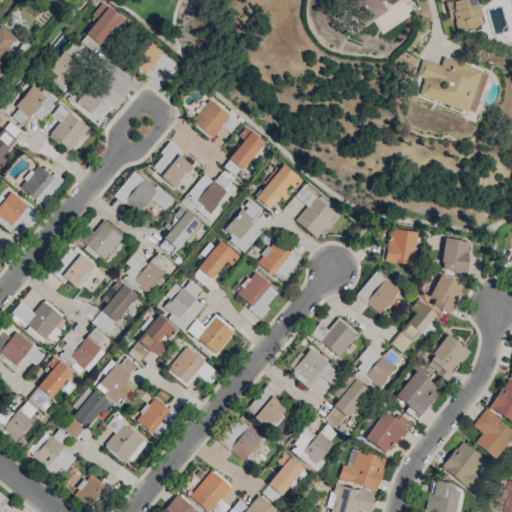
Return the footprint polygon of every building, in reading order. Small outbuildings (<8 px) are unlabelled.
[(361,23),(386,11),(384,6),(392,2),(391,0),(354,0),(350,2),(361,23)] [(448,0),(456,30),(480,25),(473,0),(448,0)] [(93,52),(122,19),(102,2),(90,15),(96,20),(79,40),(93,52)] [(15,36),(0,25),(0,72),(15,51),(8,47),(15,36)] [(177,65),(145,41),(130,63),(147,75),(154,66),(169,76),(177,65)] [(86,54),(68,42),(46,75),(63,87),(86,54)] [(416,95),(472,113),(485,71),(441,58),(439,65),(421,59),(415,78),(420,80),(416,95)] [(122,98),(102,80),(96,87),(90,81),(75,99),(99,119),(110,106),(113,109),(122,98)] [(58,100),(43,87),(39,91),(31,84),(13,105),(17,108),(10,116),(20,125),(30,114),(39,122),(58,100)] [(211,138),(221,126),(229,133),(237,123),(209,99),(191,121),(211,138)] [(50,115),(58,122),(47,133),(67,151),(86,129),(59,105),(50,115)] [(241,140),(221,166),(235,177),(262,141),(244,127),(237,137),(241,140)] [(192,167),(178,156),(181,152),(169,142),(148,167),(174,189),(192,167)] [(267,209),(287,184),(293,188),(300,179),(280,163),(252,197),(267,209)] [(17,186),(41,205),(62,180),(52,172),(49,175),(36,164),(17,186)] [(171,200),(132,169),(112,195),(136,213),(148,198),(163,210),(171,200)] [(182,199),(205,217),(223,194),(226,197),(235,186),(219,173),(212,182),(202,173),(182,199)] [(293,221),(315,237),(334,212),(301,186),(293,196),(305,205),(293,221)] [(37,214),(8,192),(0,203),(0,225),(9,232),(20,219),(28,226),(37,214)] [(260,231),(250,223),(261,211),(246,199),(222,229),(229,235),(226,239),(242,252),(260,231)] [(174,249),(198,223),(180,207),(157,233),(174,249)] [(91,232),(85,228),(76,239),(102,260),(122,235),(102,219),(91,232)] [(414,231),(387,228),(382,261),(410,265),(414,231)] [(438,269),(464,273),(469,241),(443,237),(438,269)] [(280,281),(299,256),(290,249),(288,252),(271,239),(259,255),(261,257),(257,263),(280,281)] [(209,278),(225,260),(229,265),(237,256),(219,240),(213,246),(208,242),(198,253),(203,257),(196,266),(209,278)] [(94,267),(71,246),(49,271),(62,283),(65,280),(75,288),(94,267)] [(163,271),(160,268),(166,261),(156,252),(146,264),(134,254),(117,275),(134,290),(137,287),(145,293),(163,271)] [(354,294),(378,315),(399,291),(375,270),(354,294)] [(260,318),(269,308),(265,305),(276,292),(254,272),(234,295),(260,318)] [(463,287),(438,274),(424,300),(447,312),(455,298),(456,299),(463,287)] [(99,309),(113,321),(135,295),(116,279),(99,298),(104,303),(99,309)] [(201,306),(192,298),(200,289),(188,280),(181,289),(173,283),(163,296),(167,299),(159,310),(183,329),(201,306)] [(41,342),(45,337),(51,341),(60,331),(54,326),(62,316),(42,299),(31,312),(18,302),(7,316),(41,342)] [(400,352),(433,315),(417,300),(408,310),(413,314),(388,342),(400,352)] [(90,321),(109,339),(118,329),(99,312),(90,321)] [(175,330),(155,313),(123,350),(138,363),(149,349),(157,356),(165,347),(157,340),(163,334),(167,338),(175,330)] [(185,330),(214,354),(233,330),(213,314),(203,326),(194,319),(185,330)] [(356,333),(337,318),(327,330),(317,322),(308,333),(320,343),(317,346),(334,360),(356,333)] [(0,357),(14,371),(26,358),(33,365),(42,355),(31,345),(32,344),(12,326),(0,339),(0,357)] [(102,350),(96,345),(103,337),(92,328),(83,340),(68,329),(53,348),(79,369),(80,367),(85,371),(102,350)] [(447,381),(468,350),(444,334),(422,364),(447,381)] [(399,357),(387,348),(381,356),(366,345),(352,363),(358,368),(354,373),(374,389),(399,357)] [(217,373),(184,346),(166,368),(186,384),(194,373),(208,385),(217,373)] [(319,376),(331,385),(340,374),(307,348),(288,373),(309,389),(319,376)] [(40,410),(70,370),(52,356),(46,365),(50,369),(27,400),(40,410)] [(135,364),(124,357),(119,365),(112,360),(95,389),(120,405),(134,383),(126,379),(135,364)] [(417,415),(438,389),(414,370),(393,396),(417,415)] [(334,428),(367,391),(349,375),(332,394),(338,400),(322,417),(334,428)] [(487,408),(511,421),(511,384),(504,379),(487,408)] [(244,411),(269,432),(288,410),(271,396),(274,393),(265,385),(244,411)] [(77,410),(62,429),(74,439),(105,401),(87,386),(71,406),(77,410)] [(135,421),(158,439),(179,414),(168,405),(165,408),(153,398),(135,421)] [(14,412),(8,407),(0,417),(0,422),(19,436),(31,419),(29,417),(35,409),(23,400),(14,412)] [(480,433),(473,442),(495,459),(511,437),(511,431),(483,409),(471,425),(480,433)] [(408,421),(398,415),(395,420),(381,411),(363,438),(387,454),(408,421)] [(127,465),(146,442),(112,416),(104,426),(112,433),(102,445),(127,465)] [(217,440),(241,461),(257,443),(262,448),(266,443),(237,417),(217,440)] [(335,432),(323,423),(315,435),(304,427),(287,449),(315,471),(323,461),(319,458),(332,442),(329,440),(335,432)] [(74,458),(59,445),(67,437),(57,428),(50,437),(43,431),(24,453),(51,476),(58,467),(63,471),(74,458)] [(479,480),(472,474),(484,459),(460,440),(439,467),(469,492),(479,480)] [(336,480),(376,489),(384,457),(355,450),(351,467),(340,465),(336,480)] [(301,467),(282,452),(275,461),(280,465),(259,492),(273,503),(301,467)] [(219,499),(230,486),(208,469),(186,495),(207,511),(209,509),(213,511),(222,511),(227,506),(219,499)] [(70,494),(86,507),(104,486),(88,473),(73,490),(70,494)] [(424,510),(435,511),(453,511),(458,491),(451,489),(452,484),(430,479),(424,510)] [(511,511),(511,481),(508,480),(499,511),(511,511)] [(104,504),(116,490),(107,483),(96,498),(104,504)] [(325,511),(356,511),(362,511),(369,511),(374,494),(332,483),(325,511)] [(196,511),(176,494),(159,511),(196,511)] [(277,511),(278,511),(256,494),(242,511),(237,508),(233,511),(277,511)]
